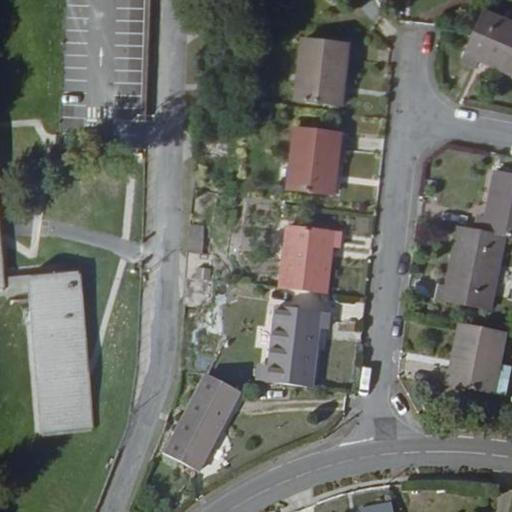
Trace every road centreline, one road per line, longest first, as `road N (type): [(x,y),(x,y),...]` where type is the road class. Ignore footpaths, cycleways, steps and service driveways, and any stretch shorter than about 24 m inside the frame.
road 1 (residential): [(153,412),(182,0)]
road 2 (residential): [(405,120),(375,456)]
road 3 (tertiary): [(232,511),(305,475),(375,456)]
road 4 (tertiary): [(375,456),(511,459)]
